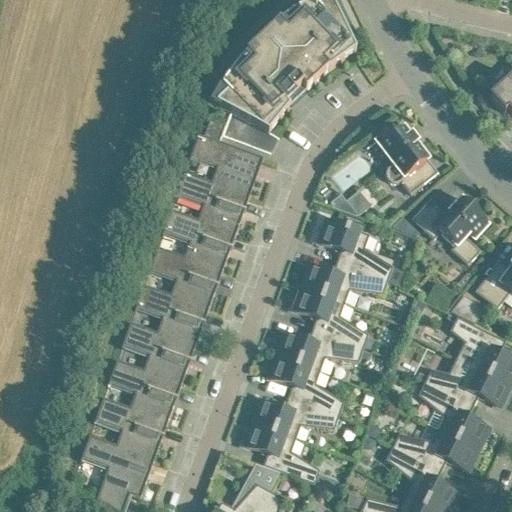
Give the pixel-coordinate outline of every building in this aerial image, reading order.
[(290,108),(316,83),(328,72),(356,52),(330,0),(317,0),(312,3),(294,14),(279,25),(245,57),(233,71),(221,88),(212,104),(218,108),(268,135),(290,108)] [(511,79),(489,100),(504,116),(507,113),(511,118),(511,79)] [(219,145),(225,129),(209,124),(203,140),(219,145)] [(394,167),(389,171),(386,174),(385,178),(386,182),(389,185),(392,187),(396,187),(400,185),(410,198),(437,176),(416,149),(417,147),(410,138),(409,140),(402,131),(394,137),(391,132),(376,144),(394,167)] [(262,165),(263,161),(219,145),(203,140),(198,138),(189,162),(190,163),(192,160),(217,169),(211,185),(211,186),(249,200),(256,181),(251,180),(257,163),(262,165)] [(244,201),(248,202),(249,200),(211,186),(211,185),(184,175),(176,200),(177,201),(178,198),(204,207),(198,223),(197,224),(235,237),(242,219),(238,217),(244,201)] [(342,206),(346,203),(340,196),(331,202),(338,205),(337,209),(341,210),(342,206)] [(440,236),(454,249),(450,253),(467,269),(480,255),(464,240),(468,236),(473,240),(487,225),(464,203),(456,211),(454,209),(446,218),(430,203),(412,223),(433,243),(440,236)] [(230,238),(234,240),(235,237),(197,224),(198,223),(171,213),(162,238),(163,238),(164,235),(190,244),(184,260),(184,261),(222,275),(228,256),(224,255),(230,238)] [(392,230),(418,239),(420,236),(402,220),(392,230)] [(340,254),(336,266),(388,284),(388,283),(399,288),(404,275),(393,271),(364,253),(369,239),(358,235),(360,229),(344,223),(342,229),(327,223),(318,246),(340,254)] [(216,276),(221,278),(222,275),(184,261),(184,260),(157,251),(148,275),(150,276),(151,273),(177,282),(170,298),(170,299),(208,313),(215,294),(210,293),(216,276)] [(510,296),(511,297),(511,268),(510,271),(499,263),(475,296),(497,313),(510,296)] [(388,284),(336,266),(332,278),(310,270),(302,292),(344,307),(349,294),(383,298),(388,284)] [(203,314),(207,315),(208,313),(170,299),(170,298),(144,288),(135,313),(136,313),(137,310),(163,320),(157,336),(195,350),(201,332),(197,330),(203,314)] [(344,307),(302,292),(294,314),(316,322),(312,334),(363,352),(368,338),(340,320),(344,307)] [(450,315),(475,327),(485,314),(464,298),(450,315)] [(450,335),(464,346),(456,362),(470,368),(510,389),(511,385),(511,363),(500,357),(506,345),(457,321),(450,335)] [(189,351),(194,353),(195,350),(157,336),(130,326),(121,351),(122,351),(124,348),(149,357),(143,373),(143,374),(181,388),(188,369),(183,368),(189,351)] [(363,352),(312,334),(308,345),(286,337),(277,359),(320,375),(325,362),(358,366),(363,352)] [(320,375),(277,359),(269,382),(292,390),(287,401),(339,420),(344,406),(315,388),(320,375)] [(500,410),(510,389),(470,368),(456,362),(449,377),(431,373),(424,386),(473,410),(479,399),(500,410)] [(176,389),(180,390),(181,388),(143,374),(143,373),(116,364),(108,388),(109,389),(110,386),(136,395),(130,411),(129,412),(167,425),(174,407),(170,405),(176,389)] [(468,421),(473,410),(424,386),(418,399),(435,413),(427,428),(438,433),(478,453),(489,432),(468,421)] [(162,426),(166,428),(167,425),(129,412),(130,411),(103,401),(94,426),(95,426),(96,423),(122,433),(116,449),(154,463),(160,445),(156,443),(162,426)] [(339,420),(287,401),(283,413),(261,405),(253,427),(296,443),(300,429),(334,434),(339,420)] [(296,443),(253,427),(245,449),(267,457),(263,470),(314,488),(314,487),(318,478),(319,474),(291,456),(296,443)] [(468,474),(478,453),(438,433),(431,445),(399,437),(392,450),(441,475),(446,464),(468,474)] [(149,464),(153,466),(154,463),(116,449),(89,439),(80,464),(82,464),(83,461),(108,470),(96,503),(112,511),(123,511),(129,497),(140,501),(147,482),(142,481),(149,464)] [(435,486),(441,475),(392,450),(386,463),(412,485),(405,497),(434,511),(448,511),(457,496),(435,486)] [(318,478),(314,487),(324,491),(327,481),(318,478)] [(259,511),(269,495),(256,488),(234,511),(232,511),(221,505),(217,511),(259,511)] [(278,511),(282,502),(269,495),(259,511),(278,511)] [(349,497),(346,510),(353,511),(359,511),(362,501),(349,497)] [(434,511),(405,497),(399,510),(367,502),(361,511),(434,511)]
